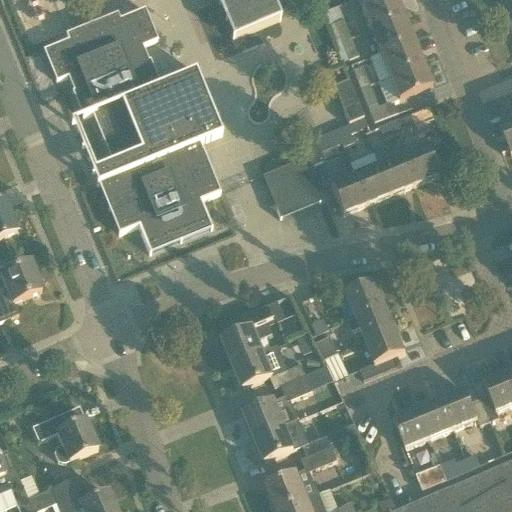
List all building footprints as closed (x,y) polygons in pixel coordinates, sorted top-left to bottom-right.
[(214,0),(232,43),(280,23),(279,20),(273,7),(269,0),(214,0)] [(385,0),(360,10),(369,34),(403,21),(394,0),(385,0)] [(283,3),(273,7),(279,20),(288,16),(283,3)] [(320,17),(327,33),(333,48),(350,42),(343,24),(338,10),(320,17)] [(140,259),(169,247),(170,250),(172,249),(171,247),(200,235),(201,237),(202,236),(191,209),(210,201),(189,151),(212,142),(211,141),(208,142),(204,131),(206,129),(206,128),(203,129),(198,118),(201,117),(201,116),(198,117),(193,106),(196,105),(196,103),(193,105),(188,93),(191,92),(190,91),(188,92),(183,81),(186,80),(185,79),(160,89),(149,64),(147,65),(141,51),(157,44),(144,13),(119,23),(117,17),(65,39),(68,45),(43,55),(56,86),(67,81),(73,96),(72,96),(82,121),(83,122),(92,119),(113,168),(115,167),(120,178),(87,192),(87,193),(88,193),(109,243),(128,235),(140,262),(141,262),(140,259)] [(379,58),(412,44),(403,21),(369,34),(379,58)] [(333,48),(337,59),(345,56),(348,64),(357,60),(350,42),(333,48)] [(388,81),(422,68),(412,44),(379,58),(388,81)] [(422,68),(388,81),(398,105),(431,92),(422,68)] [(352,74),(360,93),(369,89),(362,71),(352,74)] [(363,122),(348,85),(333,91),(348,128),(359,124),(363,122)] [(511,93),(509,86),(499,90),(503,101),(511,97),(511,93)] [(378,111),(369,89),(360,93),(374,128),(397,118),(392,105),(378,111)] [(499,103),(484,109),(490,125),(505,119),(499,103)] [(428,112),(419,116),(423,126),(433,122),(428,112)] [(393,138),(413,130),(409,119),(388,128),(393,138)] [(348,128),(347,129),(335,134),(341,148),(342,152),(353,147),(350,138),(363,133),(359,124),(348,128)] [(511,160),(511,125),(499,131),(511,161),(511,160)] [(388,128),(377,132),(382,143),(393,138),(388,128)] [(341,148),(335,134),(315,142),(315,143),(303,148),(311,170),(324,165),(321,157),(341,148)] [(402,160),(414,190),(438,180),(426,150),(402,160)] [(378,170),(390,200),(414,190),(402,160),(378,170)] [(259,178),(276,221),(318,205),(301,161),(259,178)] [(390,200),(378,170),(354,180),(366,209),(390,200)] [(354,180),(328,190),(342,219),(366,209),(354,180)] [(0,242),(16,236),(4,207),(0,208),(0,242)] [(0,297),(0,326),(18,319),(13,307),(41,295),(36,283),(33,283),(27,268),(15,273),(0,279),(0,278),(0,285),(4,296),(0,297)] [(453,306),(482,294),(473,274),(445,286),(453,306)] [(356,322),(385,310),(376,286),(346,298),(356,322)] [(351,337),(360,333),(366,346),(395,334),(385,310),(356,322),(347,326),(351,337)] [(268,327),(274,325),(268,311),(222,330),(227,343),(223,345),(233,369),(262,357),(257,345),(273,338),(268,327)] [(323,324),(312,329),(318,340),(329,335),(323,324)] [(395,334),(366,346),(375,370),(405,358),(395,334)] [(323,364),(338,357),(330,342),(315,348),(321,360),(323,364)] [(262,357),(233,369),(243,393),(272,382),(262,357)] [(327,371),(334,387),(349,380),(338,357),(323,364),(326,371),(327,371)] [(276,380),(280,390),(282,395),(307,385),(306,380),(326,371),(323,364),(321,360),(302,370),(276,380)] [(511,410),(511,387),(508,378),(484,388),(489,400),(480,404),(489,426),(499,422),(497,417),(511,410)] [(274,407),(274,406),(245,418),(255,442),(298,423),(291,406),(312,397),(307,385),(282,395),(286,402),(274,407)] [(480,404),(471,408),(466,395),(442,405),(454,435),(478,425),(480,430),(489,426),(480,404)] [(454,435),(442,405),(418,415),(430,444),(454,435)] [(65,468),(69,466),(97,454),(79,411),(31,432),(38,446),(56,438),(62,450),(58,452),(55,455),(54,459),(57,466),(61,468),(65,468)] [(430,444),(418,415),(394,425),(406,454),(430,444)] [(265,467),(295,455),(302,451),(306,461),(332,451),(328,441),(309,449),(298,423),(255,442),(265,467)] [(306,461),(301,463),(302,464),(306,474),(307,477),(310,476),(338,465),(332,451),(306,461)] [(466,464),(471,475),(481,470),(476,459),(466,464)] [(511,511),(511,464),(405,511),(511,511)] [(471,475),(466,464),(442,474),(447,486),(471,475)] [(30,511),(27,503),(19,485),(18,483),(8,487),(0,467),(0,499),(10,495),(16,511),(30,511)] [(442,474),(441,472),(440,470),(417,480),(417,482),(423,495),(447,484),(442,474)] [(285,511),(307,503),(298,481),(296,477),(266,490),(275,511),(285,511)] [(19,485),(27,503),(30,511),(46,511),(56,508),(58,511),(113,511),(107,497),(87,505),(78,483),(39,499),(31,480),(19,485)] [(353,511),(351,506),(341,511),(324,511),(319,498),(307,503),(285,511),(353,511)] [(396,511),(391,501),(378,508),(378,509),(372,511),(396,511)]
